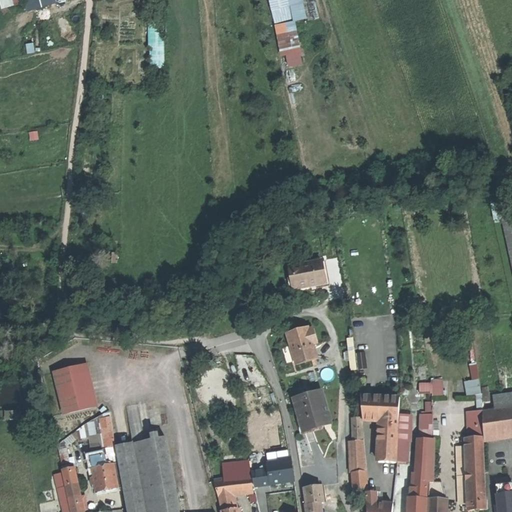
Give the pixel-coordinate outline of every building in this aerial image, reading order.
[(26,0),(28,9),(58,4),(57,0),(26,0)] [(299,21),(311,18),(308,0),(271,0),(282,56),(289,55),(291,66),(307,63),(299,21)] [(152,68),(166,68),(165,25),(151,26),(152,68)] [(511,218),(502,220),(511,265),(511,218)] [(322,262),(290,268),(291,278),(293,288),(293,289),(315,285),(325,283),(322,262)] [(309,329),(288,335),(296,364),(317,357),(313,344),(318,343),(316,336),(314,330),(309,331),(309,329)] [(365,354),(357,354),(359,370),(367,368),(365,354)] [(477,365),(471,366),(476,395),(478,395),(482,395),(477,365)] [(83,366),(53,374),(64,416),(94,408),(83,366)] [(422,395),(447,393),(446,379),(421,381),(422,395)] [(322,393),(294,401),(302,431),(318,426),(331,423),(322,393)] [(398,442),(400,400),(361,397),(363,422),(380,423),(384,423),(384,427),(380,427),(379,446),(380,448),(379,463),(397,464),(398,442)] [(139,406),(127,408),(134,447),(146,444),(139,406)] [(420,438),(416,499),(409,499),(408,511),(425,511),(428,483),(430,442),(432,442),(433,407),(421,407),(421,416),(400,416),(398,442),(397,464),(405,465),(405,462),(406,462),(409,438),(420,438)] [(511,408),(483,412),(483,413),(484,439),(485,441),(500,439),(501,441),(511,439),(511,408)] [(478,413),(467,413),(468,417),(469,440),(484,439),(483,413),(478,413)] [(91,421),(78,431),(80,441),(94,439),(104,437),(101,418),(101,417),(91,421)] [(111,417),(101,418),(104,437),(106,450),(116,448),(111,417)] [(468,417),(452,418),(454,441),(465,440),(469,440),(468,417)] [(362,419),(352,419),(353,440),(363,439),(362,419)] [(74,434),(64,442),(68,446),(78,438),(74,434)] [(104,437),(94,439),(96,451),(106,450),(104,437)] [(484,439),(469,440),(471,509),(480,509),(480,510),(488,510),(488,500),(486,500),(484,439)] [(179,511),(166,440),(146,444),(134,447),(118,450),(128,511),(179,511)] [(363,442),(353,443),(353,461),(354,470),(354,473),(366,473),(363,442)] [(428,483),(429,483),(428,511),(446,511),(447,500),(446,500),(441,483),(433,483),(435,443),(432,442),(430,442),(428,483)] [(96,451),(91,452),(93,460),(104,458),(106,468),(119,465),(116,448),(106,450),(96,451)] [(66,449),(60,450),(65,471),(71,469),(66,449)] [(267,468),(251,471),(254,487),(295,481),(291,455),(276,457),(277,460),(266,462),(267,468)] [(104,458),(93,460),(94,469),(93,470),(95,479),(92,479),(92,481),(93,486),(97,485),(98,494),(111,491),(124,489),(119,465),(106,468),(104,458)] [(248,462),(222,465),(223,480),(251,477),(248,462)] [(189,472),(191,480),(213,475),(211,467),(189,472)] [(71,469),(65,471),(65,475),(70,499),(81,497),(81,495),(75,468),(73,469),(71,469)] [(366,473),(354,473),(355,491),(367,491),(366,473)] [(65,475),(57,476),(64,511),(72,511),(70,499),(65,475)] [(223,480),(214,482),(221,511),(238,511),(238,510),(234,496),(253,494),(251,477),(223,480)] [(511,484),(496,487),(497,495),(511,492),(511,484)] [(307,506),(306,506),(306,511),(322,511),(321,504),(323,504),(321,486),(305,489),(307,506)] [(511,511),(511,492),(497,495),(496,495),(497,511),(511,511)] [(375,493),(367,493),(367,511),(382,511),(383,504),(376,503),(375,493)] [(81,497),(70,499),(72,511),(83,511),(83,508),(82,502),(81,497)]
